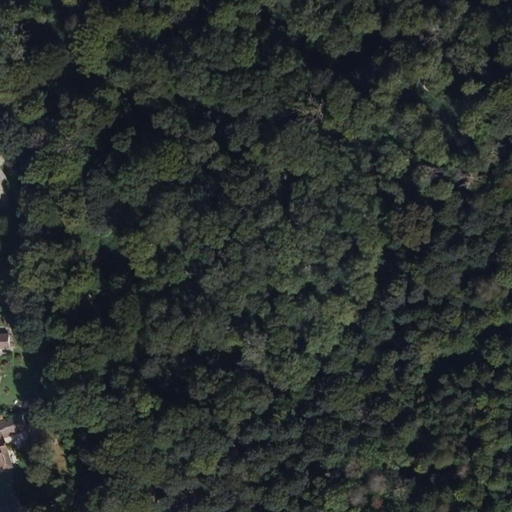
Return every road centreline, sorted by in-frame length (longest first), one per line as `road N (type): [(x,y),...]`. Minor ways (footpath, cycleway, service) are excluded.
road 1 (track): [(147,511),(511,148)]
road 2 (unknown): [(72,0),(113,447),(111,511)]
